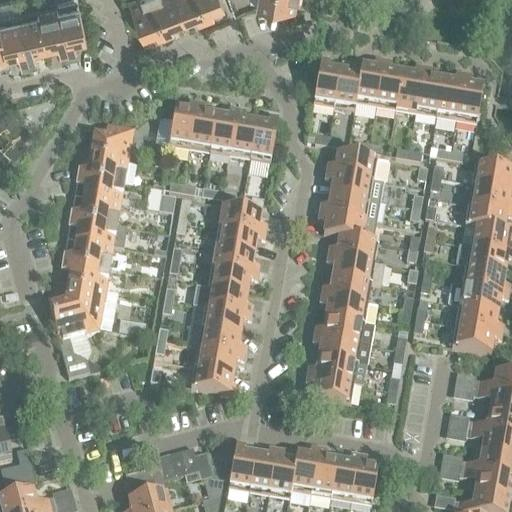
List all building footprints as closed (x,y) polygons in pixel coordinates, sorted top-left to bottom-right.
[(156,39),(164,36),(150,0),(126,0),(140,37),(154,32),(156,39)] [(170,26),(182,21),(173,0),(150,0),(164,36),(172,33),(170,26)] [(197,24),(204,21),(196,0),(173,0),(182,21),(194,17),(197,24)] [(220,0),(196,0),(204,21),(212,18),(210,11),(222,6),(220,0)] [(294,12),(295,0),(255,0),(255,5),(294,12)] [(76,1),(57,5),(69,61),(78,59),(74,42),(85,39),(76,1)] [(61,63),(69,61),(57,5),(36,10),(45,48),(57,46),(61,63)] [(33,51),(45,48),(36,10),(16,14),(29,70),(37,68),(33,51)] [(21,72),(29,70),(16,14),(0,17),(0,34),(5,58),(6,58),(18,55),(21,72)] [(311,109),(332,113),(339,73),(328,71),(329,64),(320,62),(311,109)] [(373,71),(360,69),(353,109),(355,109),(374,113),(382,65),(374,63),(373,71)] [(391,66),(382,65),(374,113),(394,116),(401,76),(390,74),(391,66)] [(354,117),(355,109),(353,109),(360,69),(353,68),(352,76),(339,73),(332,113),(354,117)] [(413,78),(401,76),(394,116),(414,120),(422,72),(414,70),(413,78)] [(431,73),(422,72),(414,120),(434,123),(441,83),(430,81),(431,73)] [(453,85),(441,83),(434,123),(455,127),(463,79),(454,77),(453,85)] [(472,80),(463,79),(455,127),(475,131),(482,90),(470,88),(472,80)] [(167,152),(189,156),(197,108),(188,107),(187,114),(174,112),(167,152)] [(205,109),(197,108),(189,156),(208,159),(215,119),(203,117),(205,109)] [(215,119),(208,159),(206,171),(226,174),(228,162),(237,115),(228,113),(227,121),(215,119)] [(245,116),(237,115),(228,162),(249,165),(255,126),(244,124),(245,116)] [(267,128),(255,126),(249,165),(270,169),(277,121),(268,120),(267,128)] [(92,139),(88,161),(127,168),(132,135),(106,130),(104,141),(92,139)] [(7,134),(0,139),(0,151),(7,160),(19,150),(7,134)] [(314,148),(326,151),(328,141),(316,139),(314,148)] [(340,144),(328,141),(326,151),(339,153),(340,144)] [(354,155),(366,157),(368,148),(355,146),(354,155)] [(381,150),(368,148),(366,157),(379,159),(381,150)] [(394,162),(407,164),(408,155),(396,153),(394,162)] [(436,162),(449,164),(450,155),(437,153),(436,162)] [(421,157),(408,155),(407,164),(420,166),(421,157)] [(462,157),(450,155),(449,164),(460,166),(462,157)] [(325,177),(372,185),(384,187),(388,167),(336,158),(334,170),(327,169),(325,177)] [(79,173),(77,181),(123,189),(127,168),(88,161),(86,174),(79,173)] [(154,161),(153,171),(162,172),(164,163),(154,161)] [(511,173),(477,168),(473,189),(511,195),(511,173)] [(434,171),(432,182),(441,183),(443,172),(434,171)] [(427,174),(418,172),(416,185),(425,186),(427,174)] [(331,186),(329,198),(369,205),(372,185),(325,177),(324,184),(331,186)] [(83,191),(81,205),(119,211),(123,189),(77,181),(76,189),(83,191)] [(439,197),(441,183),(432,182),(430,195),(439,197)] [(168,196),(180,198),(182,190),(169,188),(168,196)] [(511,207),(510,207),(511,198),(511,195),(473,189),(470,209),(511,215),(511,207)] [(194,192),(182,190),(180,198),(192,200),(194,192)] [(216,196),(202,193),(201,202),(214,204),(216,196)] [(216,196),(214,204),(233,207),(234,199),(216,196)] [(320,209),(319,217),(365,225),(369,205),(329,198),(327,210),(320,209)] [(414,200),(412,212),(421,214),(423,202),(414,200)] [(175,203),(161,201),(158,217),(173,220),(175,203)] [(263,213),(265,203),(251,201),(249,210),(263,213)] [(182,204),(179,220),(188,222),(191,205),(182,204)] [(71,215),(70,224),(116,232),(119,211),(81,205),(79,217),(71,215)] [(466,230),(471,231),(506,236),(508,224),(511,224),(511,215),(470,209),(466,230)] [(222,211),(219,231),(265,239),(267,231),(259,230),(261,217),(222,211)] [(436,213),(427,211),(425,224),(434,225),(436,213)] [(419,227),(421,214),(412,212),(410,225),(419,227)] [(322,239),(327,240),(338,241),(362,245),(362,244),(365,225),(319,217),(317,225),(324,226),(322,239)] [(184,238),(188,222),(179,220),(176,237),(184,238)] [(74,247),(112,253),(122,255),(126,234),(116,232),(70,224),(69,232),(76,233),(74,247)] [(264,248),(265,239),(219,231),(215,252),(254,258),(256,247),(264,248)] [(427,231),(425,243),(434,245),(436,233),(427,231)] [(471,231),(468,250),(511,257),(511,250),(508,249),(510,237),(506,236),(471,231)] [(377,247),(362,244),(362,245),(338,241),(336,253),(328,252),(326,259),(374,268),(377,247)] [(410,241),(408,253),(418,254),(420,242),(410,241)] [(432,258),(434,245),(425,243),(423,256),(432,258)] [(64,259),(62,267),(108,275),(112,253),(74,247),(71,260),(64,259)] [(454,268),(464,270),(503,276),(505,265),(511,266),(511,257),(468,250),(457,248),(454,268)] [(252,270),(254,258),(215,252),(212,272),(258,280),(260,272),(252,270)] [(173,253),(171,265),(179,267),(181,254),(173,253)] [(415,268),(418,254),(408,253),(406,266),(415,268)] [(333,269),(331,281),(370,288),(381,289),(384,270),(374,268),(326,259),(325,268),(333,269)] [(177,279),(179,267),(171,265),(169,278),(177,279)] [(69,276),(66,290),(105,296),(108,275),(62,267),(61,275),(69,276)] [(501,289),(503,276),(464,270),(461,289),(508,298),(509,291),(501,289)] [(257,288),(258,280),(212,272),(208,292),(247,298),(249,287),(257,288)] [(424,273),(423,283),(432,284),(433,277),(433,274),(424,273)] [(416,289),(418,276),(409,274),(406,287),(416,289)] [(433,277),(432,284),(439,286),(440,278),(433,277)] [(321,292),(320,300),(367,308),(370,288),(331,281),(329,293),(321,292)] [(429,299),(432,284),(423,283),(420,298),(429,299)] [(507,307),(508,298),(461,289),(458,310),(496,317),(498,306),(507,307)] [(117,298),(105,296),(66,290),(64,306),(98,337),(98,334),(110,336),(117,298)] [(245,310),(247,298),(208,292),(205,312),(251,320),(253,312),(245,310)] [(166,293),(164,306),(172,307),(175,295),(166,293)] [(377,310),(367,308),(320,300),(318,308),(326,309),(324,322),(373,331),(377,310)] [(404,302),(402,314),(411,316),(413,303),(404,302)] [(85,340),(98,337),(64,306),(47,310),(67,384),(89,379),(85,366),(89,357),(85,340)] [(170,320),(172,307),(164,306),(161,318),(170,320)] [(494,329),(496,317),(458,310),(454,330),(501,338),(503,330),(494,329)] [(250,328),(251,320),(205,312),(201,332),(241,338),(243,327),(250,328)] [(417,312),(415,323),(424,324),(426,314),(417,312)] [(408,329),(411,316),(402,314),(399,327),(408,329)] [(314,332),(313,340),(370,350),(373,331),(324,322),(322,334),(314,332)] [(422,339),(424,324),(415,323),(413,337),(422,339)] [(132,327),(130,340),(143,342),(145,329),(132,327)] [(500,347),(501,338),(454,330),(450,352),(489,359),(491,346),(500,347)] [(238,351),(241,338),(201,332),(198,352),(245,360),(246,353),(238,351)] [(159,334),(156,346),(165,348),(168,335),(159,334)] [(319,350),(317,362),(356,369),(365,370),(367,371),(370,350),(313,340),(311,349),(319,350)] [(397,342),(395,355),(404,356),(406,344),(397,342)] [(163,360),(165,348),(156,346),(154,358),(163,360)] [(243,368),(245,360),(198,352),(194,372),(233,379),(235,367),(243,368)] [(401,369),(404,356),(395,355),(392,367),(401,369)] [(365,370),(356,369),(317,362),(315,374),(307,372),(306,381),(353,389),(362,390),(365,370)] [(106,374),(85,366),(89,379),(106,374)] [(231,391),(233,379),(194,372),(191,393),(237,401),(239,392),(231,391)] [(160,375),(152,373),(149,386),(158,388),(160,375)] [(476,385),(474,392),(511,398),(511,378),(494,375),(492,388),(476,385)] [(349,410),(353,389),(306,381),(304,389),(312,390),(310,403),(349,410)] [(390,383),(387,395),(397,396),(399,384),(390,383)] [(489,404),(487,416),(511,419),(511,398),(474,392),(473,401),(489,404)] [(394,410),(397,396),(387,395),(385,408),(394,410)] [(469,425),(467,433),(511,440),(511,419),(487,416),(485,428),(469,425)] [(0,467),(11,465),(1,423),(0,423),(0,467)] [(482,444),(480,455),(511,460),(511,440),(467,433),(466,441),(482,444)] [(228,494),(248,497),(255,458),(243,455),(244,448),(236,446),(228,494)] [(267,460),(255,458),(248,497),(268,501),(276,453),(268,452),(267,460)] [(295,457),(294,464),(295,464),(289,496),(290,496),(309,499),(317,453),(310,452),(308,459),(295,457)] [(289,504),(290,496),(289,496),(295,464),(294,464),(284,463),(285,455),(276,453),(268,501),(289,504)] [(326,455),(317,453),(309,499),(330,503),(337,464),(325,462),(326,455)] [(34,485),(27,454),(16,457),(19,470),(4,474),(9,491),(34,485)] [(191,454),(180,457),(186,479),(196,476),(198,476),(194,461),(193,462),(191,454)] [(462,466),(461,473),(511,481),(511,460),(480,455),(478,469),(462,466)] [(180,457),(168,460),(175,482),(186,479),(180,457)] [(202,483),(211,481),(212,480),(205,458),(194,461),(198,476),(196,476),(198,484),(202,483)] [(226,461),(205,458),(212,480),(211,481),(210,482),(223,484),(226,461)] [(349,466),(337,464),(330,503),(349,506),(358,460),(350,459),(349,466)] [(156,464),(158,470),(162,485),(175,482),(168,460),(156,464)] [(366,462),(358,460),(349,506),(371,510),(378,471),(365,469),(366,462)] [(165,494),(162,485),(158,470),(147,473),(150,484),(154,497),(165,494)] [(124,480),(127,491),(150,484),(147,473),(124,480)] [(475,485),(473,496),(511,502),(511,481),(461,473),(459,482),(475,485)] [(217,510),(223,484),(210,482),(211,481),(202,483),(207,505),(201,506),(202,511),(208,511),(215,510),(217,510)] [(127,491),(130,503),(154,497),(150,484),(127,491)] [(169,511),(165,494),(154,497),(130,503),(126,504),(128,511),(169,511)] [(0,503),(0,511),(47,511),(54,510),(52,503),(35,507),(32,495),(0,503)] [(510,511),(511,509),(511,502),(473,496),(471,508),(455,506),(453,511),(510,511)]
